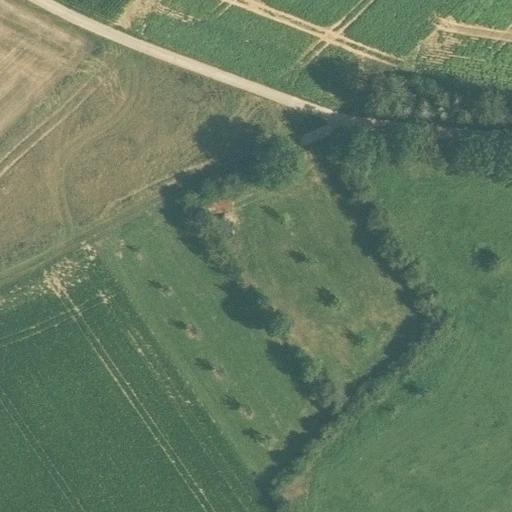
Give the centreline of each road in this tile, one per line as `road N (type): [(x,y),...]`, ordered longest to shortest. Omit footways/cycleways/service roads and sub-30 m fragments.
road 1 (track): [(511,144),(346,121),(38,0)]
road 2 (track): [(346,121),(0,275)]
